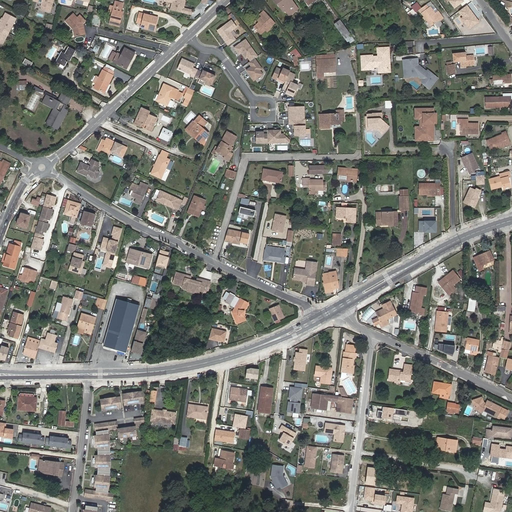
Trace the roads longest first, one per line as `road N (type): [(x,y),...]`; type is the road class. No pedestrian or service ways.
road 1 (residential): [(325,314),(215,264),(45,167)]
road 2 (secondary): [(325,314),(266,344),(203,362),(92,374)]
road 3 (secondary): [(511,220),(467,234),(325,314)]
road 4 (residential): [(45,167),(189,35)]
road 5 (residential): [(349,511),(376,335)]
road 6 (residential): [(511,397),(376,335)]
road 7 (residential): [(73,511),(92,374)]
road 8 (unknown): [(358,450),(477,474)]
